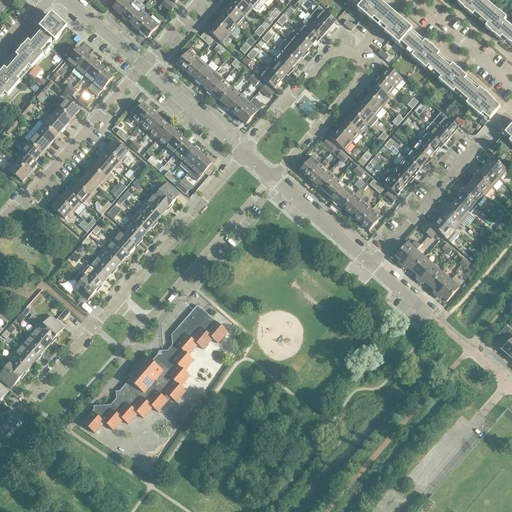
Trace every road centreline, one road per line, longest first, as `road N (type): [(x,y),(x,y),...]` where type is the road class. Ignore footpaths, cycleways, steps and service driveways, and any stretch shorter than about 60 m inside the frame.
road 1 (residential): [(109,302),(151,320),(274,181)]
road 2 (residential): [(0,229),(145,63)]
road 3 (residential): [(373,263),(511,102)]
road 4 (residential): [(240,150),(109,302)]
road 5 (residential): [(109,302),(0,431)]
road 6 (residential): [(274,181),(358,82),(363,73),(354,52)]
road 7 (residential): [(354,52),(325,53),(240,150)]
road 8 (residential): [(240,150),(145,63)]
road 9 (residential): [(373,263),(274,181)]
road 10 (residential): [(511,84),(414,0)]
